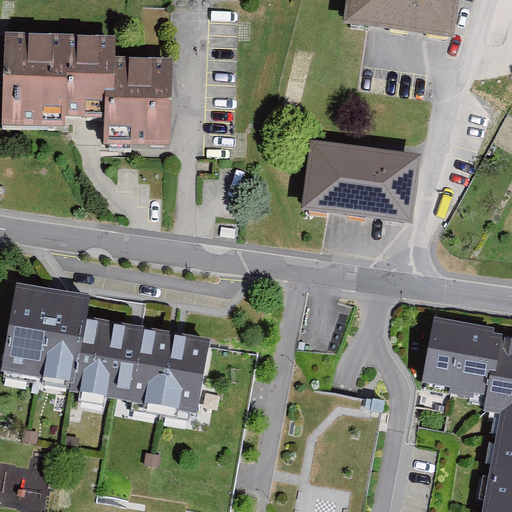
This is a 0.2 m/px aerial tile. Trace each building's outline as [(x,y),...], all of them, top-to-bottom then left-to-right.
[(450,0),(340,0),(337,29),(363,32),(445,43),(450,0)] [(0,41),(0,129),(95,131),(95,149),(163,150),(164,65),(106,65),(106,43),(0,41)] [(412,164),(304,149),(295,215),(324,219),(403,229),(412,164)] [(91,302),(17,289),(0,377),(75,391),(87,324),(91,302)] [(511,511),(511,327),(443,314),(430,382),(511,396),(511,419),(494,511),(511,511)] [(142,334),(87,324),(75,391),(73,397),(129,407),(142,334)] [(197,419),(210,346),(142,334),(129,407),(197,419)]
